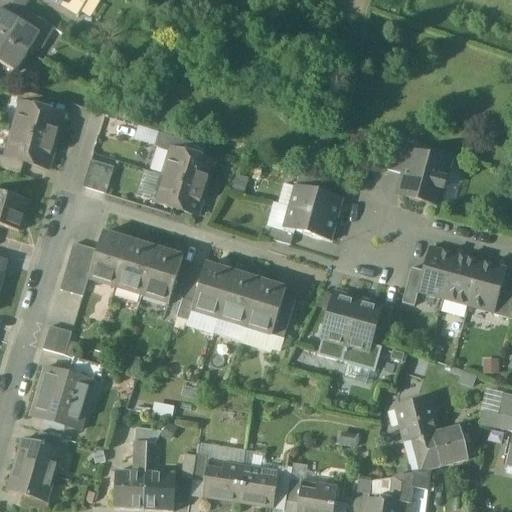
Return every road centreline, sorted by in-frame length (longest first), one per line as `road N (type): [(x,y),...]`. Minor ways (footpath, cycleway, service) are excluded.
road 1 (residential): [(0,437),(69,196),(257,253)]
road 2 (residential): [(511,247),(384,213),(370,247)]
